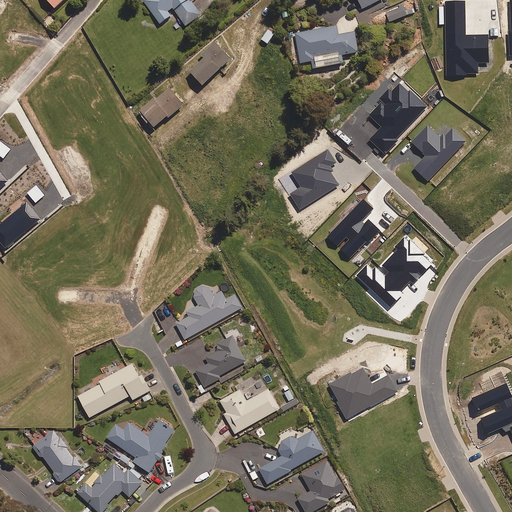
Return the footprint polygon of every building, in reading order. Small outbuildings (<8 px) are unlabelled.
[(143,0),(160,22),(171,14),(168,10),(172,6),(186,25),(201,13),(192,1),(193,0),(143,0)] [(405,15),(402,5),(385,11),(389,21),(405,15)] [(339,34),(337,25),(295,32),(301,62),(312,59),(314,67),(344,61),(343,53),(359,50),(355,30),(339,34)] [(231,57),(215,40),(202,53),(205,56),(191,70),(203,83),(231,57)] [(184,103),(169,85),(140,109),(154,126),(168,114),(169,115),(184,103)] [(213,296),(207,285),(192,293),(198,305),(187,311),(190,315),(177,323),(185,338),(242,307),(235,293),(226,298),(222,291),(213,296)] [(246,360),(232,334),(214,344),(217,349),(206,355),(210,362),(195,370),(205,387),(221,378),(219,375),(246,360)] [(149,391),(151,389),(143,373),(140,374),(134,362),(99,381),(101,383),(79,395),(90,417),(131,395),(133,399),(141,395),(145,401),(152,397),(149,391)] [(255,382),(252,377),(239,384),(241,388),(221,400),(227,412),(224,413),(235,433),(280,408),(269,388),(267,389),(261,379),(255,382)] [(298,402),(296,398),(281,407),(284,411),(298,402)] [(169,427),(172,424),(166,420),(163,423),(159,420),(148,435),(129,422),(124,430),(116,424),(107,437),(136,457),(134,461),(149,471),(157,459),(159,460),(164,454),(162,452),(168,444),(166,443),(174,431),(169,427)] [(53,429),(32,446),(41,457),(43,455),(56,472),(53,474),(60,482),(82,465),(53,429)] [(324,450),(313,430),(297,439),(294,434),(276,444),(282,455),(260,468),(268,483),(291,470),(290,469),(324,450)] [(344,489),(328,460),(302,474),(311,490),(298,497),(306,511),(310,511),(330,501),(328,498),(344,489)] [(129,496),(142,483),(147,488),(151,483),(135,468),(132,472),(129,468),(125,473),(115,463),(95,485),(89,479),(78,491),(99,511),(102,511),(109,504),(108,503),(116,494),(118,495),(123,490),(129,496)]
